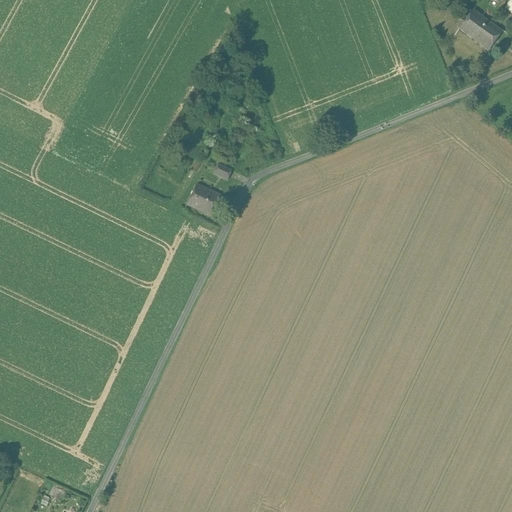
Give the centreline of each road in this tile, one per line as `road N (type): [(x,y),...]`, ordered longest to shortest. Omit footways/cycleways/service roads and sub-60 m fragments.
road 1 (residential): [(247,186),(90,511)]
road 2 (residential): [(247,186),(267,168),(511,74)]
